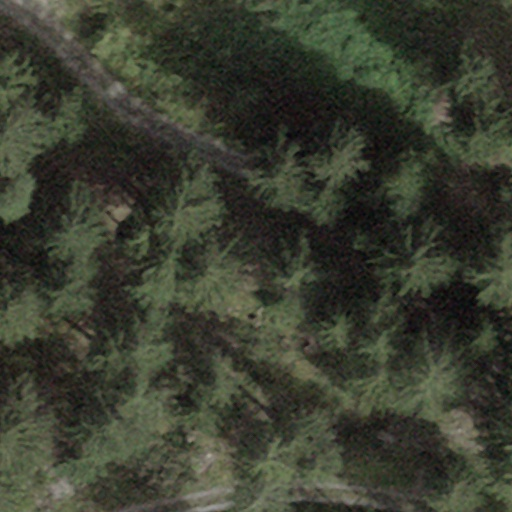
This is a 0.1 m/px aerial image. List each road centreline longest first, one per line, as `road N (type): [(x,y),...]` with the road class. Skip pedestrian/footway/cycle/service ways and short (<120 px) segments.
road 1 (track): [(0,2),(26,13),(146,124),(239,166),(511,364)]
road 2 (track): [(441,511),(391,498),(289,491),(160,511)]
